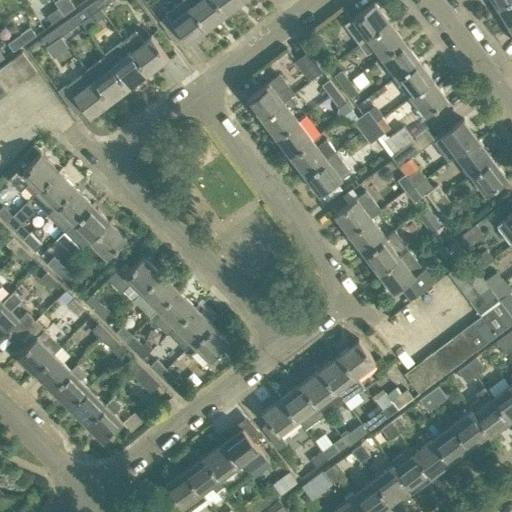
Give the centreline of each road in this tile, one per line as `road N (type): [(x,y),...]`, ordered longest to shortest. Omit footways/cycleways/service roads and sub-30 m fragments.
road 1 (residential): [(287,344),(124,173),(128,141),(195,91)]
road 2 (residential): [(287,344),(334,309),(336,278),(195,91)]
road 3 (residential): [(91,488),(287,344)]
road 4 (residential): [(195,91),(320,0)]
road 5 (residential): [(511,109),(429,0)]
road 6 (residential): [(91,488),(0,399)]
